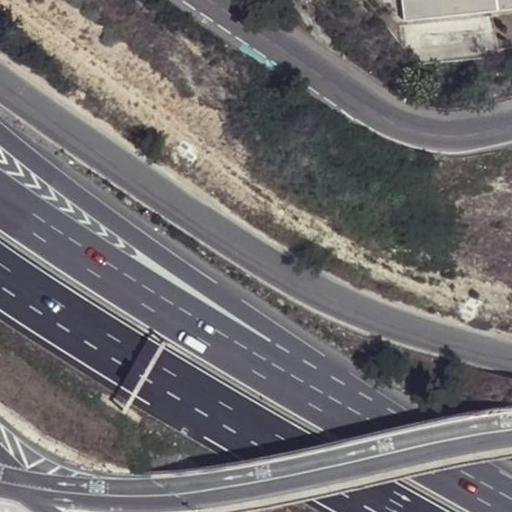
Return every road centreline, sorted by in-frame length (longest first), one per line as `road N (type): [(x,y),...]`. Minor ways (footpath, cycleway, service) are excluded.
road 1 (primary): [(511,358),(341,305),(167,198),(0,79)]
road 2 (primary): [(14,483),(152,494),(511,425)]
road 3 (motorway): [(374,429),(256,322),(0,132)]
road 4 (motorway): [(0,269),(399,511)]
road 5 (motorway): [(374,429),(180,318),(0,200)]
road 6 (unclassified): [(208,0),(398,123),(455,137),(511,127)]
road 7 (motorway): [(511,509),(374,429)]
